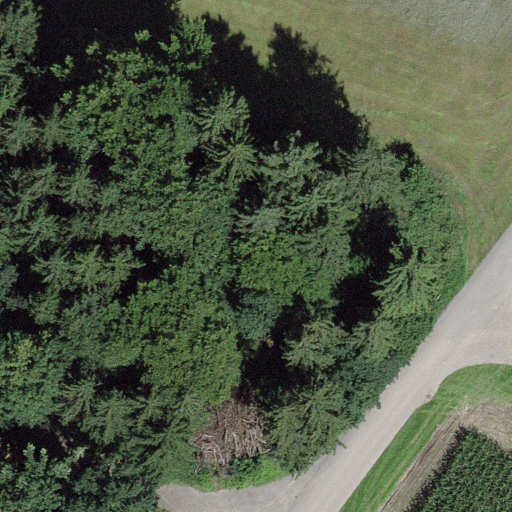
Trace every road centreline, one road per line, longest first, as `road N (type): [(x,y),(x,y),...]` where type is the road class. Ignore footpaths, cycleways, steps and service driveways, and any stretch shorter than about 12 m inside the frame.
road 1 (residential): [(312,511),(439,353),(496,317)]
road 2 (track): [(0,378),(205,511)]
